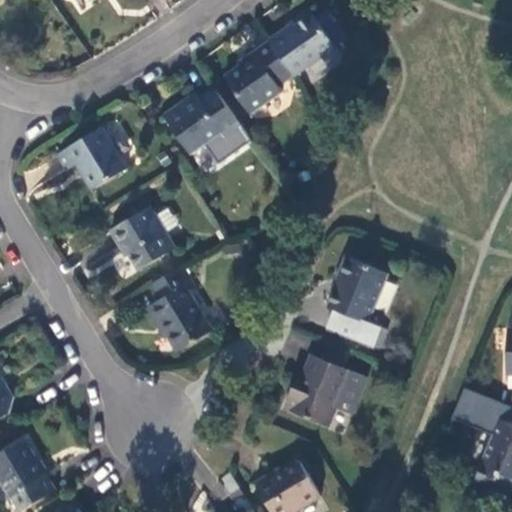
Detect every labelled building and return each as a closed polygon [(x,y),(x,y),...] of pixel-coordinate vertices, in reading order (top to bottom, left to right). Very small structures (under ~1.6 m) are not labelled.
[(285,29),(271,40),(296,78),(336,49),(315,14),(288,32),(285,29)] [(296,78),(271,40),(255,51),(256,54),(226,75),(254,116),(284,94),(280,88),(296,78)] [(228,138),(244,127),(216,88),(202,98),(199,97),(187,105),(184,103),(166,115),(192,155),(224,132),(228,138)] [(129,169),(104,127),(60,154),(69,171),(81,164),(96,190),(129,169)] [(176,247),(151,206),(112,230),(121,247),(126,244),(139,269),(176,247)] [(370,320),(390,273),(348,256),(342,269),(345,270),(330,307),(337,310),(330,328),(375,346),(384,326),(370,320)] [(184,265),(152,285),(162,298),(149,305),(159,322),(162,320),(179,350),(215,329),(189,289),(196,285),(184,265)] [(351,353),(326,343),(320,358),(346,368),(351,353)] [(346,368),(320,358),(312,355),(299,387),(295,386),(285,408),(330,426),(337,409),(351,415),(367,378),(346,368)] [(0,417),(12,410),(17,394),(3,376),(8,373),(2,363),(0,364),(0,417)] [(511,421),(503,417),(493,438),(498,440),(493,450),(489,448),(479,471),(496,479),(498,475),(500,472),(504,470),(511,473),(511,421)] [(17,511),(55,490),(26,438),(0,454),(0,474),(11,492),(7,495),(16,511),(17,511)] [(296,511),(323,495),(301,458),(273,474),(272,471),(256,482),(273,511),(296,511)] [(511,473),(504,470),(500,472),(498,475),(511,481),(511,473)] [(83,511),(81,509),(84,506),(72,495),(56,511),(83,511)]
